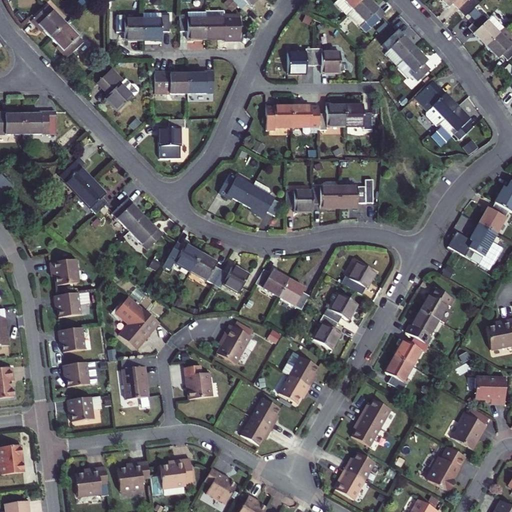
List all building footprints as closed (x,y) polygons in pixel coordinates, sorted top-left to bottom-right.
[(231,12),(237,6),(231,0),(226,0),(223,3),(231,12)] [(247,4),(242,0),(231,0),(237,6),(241,10),(247,4)] [(337,0),(334,3),(347,16),(348,15),(353,10),(363,0),(337,0)] [(360,27),(374,14),(379,9),(370,0),(363,0),(353,10),(348,15),(360,27)] [(436,0),(436,1),(448,14),(451,10),(457,16),(470,4),(466,0),(436,0)] [(50,37),(65,23),(47,4),(30,20),(39,29),(41,27),(50,37)] [(379,9),(374,14),(380,19),(385,15),(379,9)] [(24,18),(18,11),(14,14),(20,22),(24,18)] [(205,12),(205,19),(205,39),(224,39),(224,42),(240,41),(240,19),(232,19),(232,15),(223,15),(223,11),(205,11),(205,12)] [(380,19),(374,14),(360,27),(366,33),(380,19)] [(124,33),(124,19),(124,15),(115,15),(115,33),(124,33)] [(161,19),(161,33),(169,33),(169,15),(160,15),(160,19),(161,19)] [(187,33),(187,19),(187,15),(178,15),(178,33),(187,33)] [(488,23),(483,18),(471,30),(476,36),(473,39),(486,52),(499,40),(505,33),(493,21),(490,21),(488,23)] [(142,19),(124,19),(124,33),(124,40),(142,40),(142,19)] [(161,19),(160,19),(142,19),(142,40),(161,40),(161,33),(161,19)] [(205,19),(187,19),(187,33),(187,39),(205,39),(205,19)] [(65,23),(50,37),(59,47),(57,48),(66,58),(83,41),(65,23)] [(381,45),(387,51),(402,36),(396,30),(381,45)] [(499,40),(486,52),(497,65),(501,61),(507,67),(511,61),(511,40),(505,33),(499,40)] [(403,35),(402,36),(387,51),(383,54),(396,67),(416,48),(403,35)] [(408,79),(411,76),(423,64),(427,60),(416,48),(396,67),(408,79)] [(305,49),(305,53),(305,67),(314,66),(313,49),(305,49)] [(314,66),(322,66),(321,53),(321,49),(313,49),(314,66)] [(321,53),(322,66),(322,74),(341,73),(340,52),(321,53)] [(306,74),(305,67),(305,53),(287,54),(287,75),(306,74)] [(423,64),(411,76),(417,82),(429,70),(423,64)] [(125,79),(123,81),(111,70),(98,83),(109,94),(105,97),(117,111),(138,92),(138,88),(134,84),(130,84),(125,79)] [(187,74),(187,94),(213,93),(212,71),(201,72),(201,74),(187,74)] [(154,94),(187,94),(187,74),(172,74),(172,72),(154,72),(154,94)] [(429,84),(442,97),(445,94),(432,80),(429,84)] [(432,106),(442,97),(429,84),(414,98),(422,106),(424,104),(429,109),(432,106)] [(442,97),(432,106),(444,119),(457,107),(445,94),(442,97)] [(327,111),(327,124),(346,124),(346,103),(327,104),(327,111)] [(346,124),(365,124),(365,110),(365,103),(346,103),(346,124)] [(273,104),(273,106),(274,124),(293,124),(292,104),(273,104)] [(309,132),(311,129),(311,105),(311,104),(292,104),(293,124),(303,124),(303,130),(306,132),(309,132)] [(311,105),(311,129),(319,129),(319,111),(319,105),(311,105)] [(274,130),(274,124),(273,106),(265,106),(266,130),(274,130)] [(440,123),(444,119),(432,106),(429,109),(426,112),(426,116),(437,126),(440,123)] [(444,119),(456,131),(465,123),(469,119),(457,107),(444,119)] [(365,110),(365,124),(365,129),(373,128),(373,110),(365,110)] [(327,129),(327,124),(327,111),(319,111),(319,129),(327,129)] [(8,113),(0,112),(0,133),(22,134),(22,114),(8,115),(8,113)] [(22,114),(22,134),(55,133),(55,112),(37,112),(37,114),(22,114)] [(133,131),(141,123),(136,118),(128,125),(133,131)] [(444,119),(440,123),(451,136),(453,134),(456,131),(444,119)] [(184,120),(167,120),(167,128),(160,128),(160,146),(180,146),(180,129),(184,129),(184,120)] [(465,123),(456,131),(453,134),(459,140),(471,129),(465,123)] [(477,149),(471,141),(462,148),(468,156),(477,149)] [(180,159),(180,146),(160,146),(160,159),(180,159)] [(59,174),(65,180),(79,166),(83,162),(78,157),(59,174)] [(79,166),(65,180),(78,194),(93,180),(79,166)] [(218,194),(225,197),(236,177),(229,174),(218,194)] [(236,177),(225,197),(230,200),(231,198),(242,204),(252,186),(236,177)] [(3,178),(0,181),(0,190),(8,183),(3,178)] [(78,194),(91,207),(101,198),(106,193),(93,180),(78,194)] [(364,180),(365,187),(365,204),(373,204),(372,180),(364,180)] [(252,186),(267,194),(269,191),(268,188),(254,181),(252,186)] [(508,212),(511,214),(511,182),(506,192),(502,189),(494,204),(508,212)] [(8,183),(0,190),(0,194),(3,197),(13,188),(8,183)] [(357,208),(357,204),(357,187),(357,185),(339,186),(339,209),(357,208)] [(267,194),(252,186),(242,204),(254,211),(253,213),(263,218),(266,212),(273,200),(274,198),(267,194)] [(312,204),(320,204),(320,186),(312,186),(312,191),(312,204)] [(339,186),(320,186),(320,204),(320,209),(339,209),(339,186)] [(357,204),(365,204),(365,187),(357,187),(357,204)] [(286,209),(293,209),(293,191),(285,191),(286,209)] [(312,191),(293,191),(293,209),(293,213),(312,213),(312,204),(312,191)] [(101,198),(91,207),(89,210),(94,216),(107,204),(101,198)] [(111,214),(128,232),(143,219),(133,208),(134,207),(127,199),(111,214)] [(273,200),(266,212),(274,216),(280,204),(273,200)] [(494,204),(489,211),(504,220),(508,212),(494,204)] [(495,236),(504,220),(489,211),(486,210),(477,226),(495,236)] [(153,230),(143,219),(128,232),(146,251),(162,236),(155,228),(153,230)] [(472,242),(468,249),(482,258),(495,236),(477,226),(469,240),(472,242)] [(472,242),(469,240),(456,233),(447,247),(463,257),(468,249),(472,242)] [(170,268),(174,261),(182,247),(175,243),(163,264),(170,268)] [(182,247),(174,261),(190,271),(200,253),(184,244),(182,247)] [(190,271),(206,280),(214,267),(217,262),(200,253),(190,271)] [(75,261),(48,264),(50,273),(54,272),(54,277),(55,287),(78,284),(75,261)] [(347,280),(364,289),(365,290),(375,273),(357,263),(347,280)] [(228,274),(221,286),(237,295),(244,284),(242,283),(248,273),(233,265),(228,274)] [(454,271),(446,266),(441,275),(449,280),(454,271)] [(214,267),(206,280),(206,281),(213,285),(221,270),(214,267)] [(220,289),(221,286),(228,274),(221,270),(213,285),(220,289)] [(263,290),(265,287),(271,276),(265,272),(256,287),(263,290)] [(271,276),(265,287),(280,296),(289,280),(274,272),(271,276)] [(361,296),(364,289),(347,280),(344,278),(340,284),(341,284),(361,296)] [(280,296),(295,304),(302,293),(304,289),(289,280),(280,296)] [(429,296),(447,306),(450,308),(454,300),(434,289),(429,296)] [(88,293),(77,294),(79,306),(89,304),(88,293)] [(302,293),(295,304),(293,308),(300,311),(309,297),(302,293)] [(77,294),(53,297),(54,306),(56,306),(58,319),(80,316),(79,306),(77,294)] [(330,311),(341,317),(348,321),(357,305),(339,295),(330,311)] [(438,321),(447,306),(429,296),(420,310),(438,321)] [(159,324),(127,298),(114,314),(128,325),(118,336),(136,351),(159,324)] [(337,324),(341,317),(330,311),(326,309),(323,316),(337,324)] [(429,337),(438,321),(420,310),(411,326),(410,325),(406,333),(413,337),(429,346),(433,339),(429,337)] [(322,324),(334,330),(337,324),(323,316),(319,322),(322,324)] [(511,318),(499,322),(500,326),(494,327),(485,329),(490,351),(511,346),(511,342),(511,337),(511,336),(511,318)] [(6,328),(5,319),(0,320),(0,347),(9,346),(8,337),(5,335),(5,328),(6,328)] [(236,323),(233,328),(248,337),(251,332),(236,323)] [(340,334),(334,330),(322,324),(313,341),(331,350),(340,334)] [(233,328),(229,326),(221,340),(223,342),(220,347),(216,354),(234,365),(250,338),(248,337),(233,328)] [(192,339),(184,328),(170,339),(178,350),(192,339)] [(82,329),(57,332),(58,341),(60,340),(62,354),(84,351),(82,329)] [(275,344),(280,335),(272,331),(267,339),(275,344)] [(409,345),(420,351),(424,353),(429,346),(413,337),(409,345)] [(411,367),(420,351),(409,345),(403,341),(394,357),(411,367)] [(109,362),(116,361),(114,350),(108,351),(109,362)] [(470,359),(466,352),(458,357),(462,364),(470,359)] [(286,364),(293,368),(299,357),(292,354),(286,364)] [(120,361),(121,371),(144,368),(143,357),(120,361)] [(293,368),(288,376),(309,388),(313,381),(311,380),(318,368),(299,357),(293,368)] [(406,377),(411,367),(394,357),(384,373),(390,376),(402,383),(406,377)] [(94,363),(86,364),(89,385),(94,384),(96,382),(94,363)] [(86,364),(61,367),(63,376),(65,375),(67,388),(89,386),(89,385),(86,364)] [(282,372),(288,376),(293,368),(286,364),(282,372)] [(186,386),(188,400),(212,397),(209,374),(201,375),(200,366),(183,368),(186,386)] [(416,369),(411,367),(406,377),(410,379),(416,369)] [(13,382),(11,368),(0,369),(0,399),(13,398),(12,389),(8,385),(10,382),(13,382)] [(146,382),(144,368),(121,371),(125,401),(148,398),(146,382)] [(309,388),(288,376),(278,395),(297,405),(303,394),(305,395),(309,388)] [(406,385),(402,383),(390,376),(386,383),(402,392),(406,385)] [(490,404),(504,405),(505,378),(475,378),(474,400),(490,401),(490,404)] [(92,411),(90,398),(66,401),(67,410),(69,410),(71,423),(93,420),(92,411)] [(90,398),(92,411),(100,410),(98,398),(90,398)] [(261,399),(250,418),(271,430),(275,422),(273,421),(280,410),(261,399)] [(359,418),(380,430),(391,411),(371,400),(365,412),(363,410),(359,418)] [(491,418),(470,406),(465,415),(486,427),(491,418)] [(470,450),(478,436),(480,437),(486,427),(465,415),(458,427),(452,423),(445,436),(470,450)] [(271,430),(250,418),(239,436),(258,447),(265,436),(267,437),(271,430)] [(369,448),(380,430),(359,418),(355,425),(357,426),(350,437),(369,448)] [(20,446),(0,448),(0,470),(1,476),(23,473),(20,446)] [(465,459),(447,448),(440,460),(439,459),(436,460),(426,478),(427,481),(448,493),(455,482),(451,480),(453,475),(455,475),(465,459)] [(343,471),(364,483),(375,464),(356,453),(349,464),(347,463),(343,471)] [(160,475),(162,490),(192,486),(189,459),(173,461),(173,466),(168,466),(159,467),(160,475)] [(141,481),(149,480),(149,477),(147,462),(131,464),(131,468),(126,469),(116,470),(119,492),(143,489),(141,481)] [(99,486),(107,485),(104,467),(88,470),(89,474),(84,474),(74,475),(77,498),(100,495),(99,486)] [(211,469),(203,483),(210,487),(205,495),(224,506),(235,486),(228,482),(224,479),(225,477),(211,469)] [(353,501),(364,483),(343,471),(339,478),(341,479),(334,490),(353,501)] [(162,496),(162,490),(160,475),(149,477),(149,480),(151,497),(162,496)] [(238,511),(264,511),(266,509),(259,505),(254,503),(256,500),(248,496),(238,511)] [(437,511),(417,501),(410,511),(437,511)] [(511,511),(511,508),(500,501),(495,510),(496,510),(495,511),(511,511)] [(29,511),(28,502),(4,505),(4,511),(29,511)]
